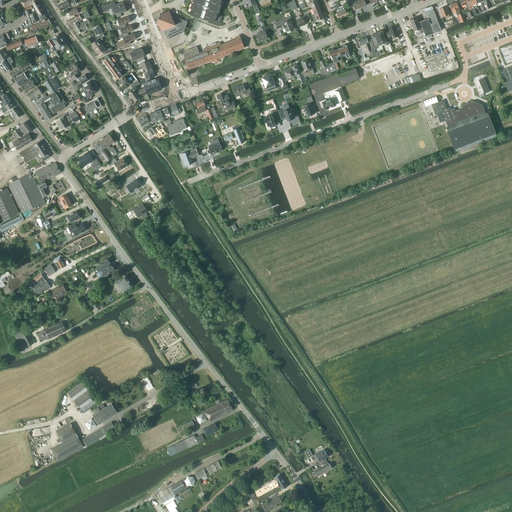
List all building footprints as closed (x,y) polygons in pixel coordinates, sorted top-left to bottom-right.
[(37,12),(39,15),(45,13),(37,0),(36,0),(37,1),(31,4),(32,8),(33,8),(37,12)] [(68,0),(58,5),(61,11),(72,6),(76,4),(74,0),(71,0),(69,1),(68,0)] [(192,0),(192,1),(194,2),(193,4),(192,4),(190,8),(191,8),(190,11),(194,13),(193,15),(201,18),(201,17),(203,18),(209,21),(209,22),(217,24),(218,24),(221,21),(222,16),(221,15),(220,17),(216,15),(217,12),(219,12),(221,5),(220,4),(221,0),(192,0)] [(361,7),(358,0),(347,0),(351,7),(354,6),(355,9),(361,7)] [(317,1),(310,3),(313,9),(320,6),(317,1)] [(123,2),(115,6),(114,2),(103,7),(105,12),(109,10),(113,8),(115,14),(120,12),(120,13),(126,11),(123,2)] [(339,7),(338,2),(333,3),(338,16),(340,16),(340,17),(342,16),(342,15),(347,13),(344,7),(343,5),(339,7)] [(457,2),(450,5),(454,16),(457,15),(457,16),(459,15),(461,22),(466,21),(463,13),(460,14),(459,11),(460,11),(457,2)] [(320,6),(313,9),(315,14),(322,12),(320,6)] [(446,6),(440,9),(443,17),(446,16),(447,18),(450,17),(449,15),(449,14),(446,6)] [(32,9),(25,11),(30,24),(36,22),(36,19),(37,18),(37,16),(39,15),(33,8),(32,8),(32,9)] [(68,11),(71,16),(79,13),(77,8),(68,11)] [(165,33),(168,40),(183,32),(187,22),(171,15),(169,11),(160,15),(160,14),(157,23),(157,22),(161,31),(165,30),(166,32),(165,33)] [(428,13),(430,18),(420,22),(423,28),(426,36),(438,32),(442,30),(434,11),(428,13)] [(322,12),(315,14),(317,20),(324,17),(322,12)] [(49,19),(45,13),(39,15),(43,22),(49,19)] [(79,15),(69,20),(71,24),(73,23),(77,21),(78,22),(82,20),(79,15)] [(300,16),(296,17),(300,27),(306,24),(305,24),(308,23),(306,15),(302,16),(303,17),(300,18),(300,16)] [(119,30),(121,29),(120,29),(126,27),(125,24),(131,22),(129,16),(118,20),(120,26),(117,27),(119,30)] [(291,17),(274,24),(276,29),(284,26),(287,32),(294,29),(291,20),(292,20),(291,17)] [(77,21),(73,23),(79,33),(87,29),(87,28),(86,26),(90,24),(89,21),(87,20),(86,18),(82,20),(78,22),(77,21)] [(423,28),(420,22),(419,22),(417,18),(411,20),(415,31),(423,28)] [(43,22),(32,26),(34,32),(51,24),(49,19),(43,22)] [(99,25),(93,28),(97,36),(103,33),(99,25)] [(131,25),(126,27),(120,29),(121,29),(123,34),(120,35),(121,38),(123,38),(128,35),(127,33),(133,31),(131,25)] [(258,35),(257,35),(259,41),(267,38),(265,32),(267,32),(265,27),(259,30),(261,32),(258,33),(258,35)] [(390,31),(386,33),(387,35),(388,39),(393,37),(393,38),(398,36),(394,27),(389,28),(390,31)] [(381,44),(384,43),(387,45),(390,44),(388,39),(387,35),(384,36),(382,31),(380,32),(380,31),(377,33),(381,44)] [(92,46),(94,49),(103,44),(101,41),(103,39),(102,37),(104,36),(103,33),(93,38),(95,41),(92,44),(93,46),(92,46)] [(134,33),(128,35),(123,38),(124,41),(116,44),(118,49),(131,44),(130,41),(136,39),(134,33)] [(375,50),(378,49),(379,45),(381,44),(377,33),(373,34),(374,35),(372,35),(374,41),(371,42),(375,50)] [(51,39),(55,44),(63,39),(59,34),(51,39)] [(27,47),(39,43),(36,35),(25,39),(27,47)] [(185,51),(184,55),(189,69),(211,61),(211,62),(215,60),(215,61),(220,60),(219,59),(223,57),(222,56),(244,48),(240,36),(236,37),(237,39),(221,45),(220,43),(216,44),(216,43),(210,46),(211,47),(204,49),(205,52),(200,53),(197,47),(185,51)] [(366,37),(358,41),(364,55),(370,52),(366,44),(368,43),(366,37)] [(6,45),(6,46),(8,51),(23,45),(21,39),(6,45)] [(63,39),(55,44),(53,46),(57,50),(59,49),(60,50),(67,45),(63,39)] [(103,44),(94,49),(97,52),(99,54),(102,51),(104,54),(112,51),(111,48),(105,49),(103,47),(104,46),(103,44)] [(343,48),(339,49),(342,56),(346,54),(347,57),(351,56),(347,46),(346,46),(345,45),(344,46),(343,47),(343,48)] [(3,49),(0,50),(0,59),(1,62),(8,57),(3,49)] [(136,60),(137,63),(145,60),(143,57),(145,56),(142,49),(130,53),(133,61),(136,60)] [(331,52),(330,52),(331,55),(330,56),(332,60),(333,60),(334,62),(338,61),(337,58),(342,56),(339,49),(334,51),(334,50),(333,51),(332,50),(331,51),(331,52)] [(8,57),(1,62),(2,62),(8,71),(14,67),(11,63),(14,62),(10,56),(8,57)] [(108,57),(103,61),(106,65),(117,58),(115,56),(110,59),(108,57)] [(143,68),(144,72),(149,71),(149,72),(153,71),(151,67),(154,65),(154,64),(150,65),(149,61),(152,59),(151,57),(145,60),(137,63),(140,70),(143,68)] [(117,58),(106,65),(109,70),(115,66),(113,63),(118,59),(117,58)] [(58,60),(51,64),(56,73),(63,69),(58,60)] [(305,71),(302,71),(305,78),(314,75),(310,65),(311,65),(310,62),(309,63),(308,60),(302,62),(305,71)] [(22,66),(10,73),(13,78),(33,67),(30,62),(23,66),(22,66)] [(76,64),(68,69),(66,71),(68,74),(70,73),(72,76),(67,79),(69,83),(77,79),(75,75),(81,71),(76,64)] [(335,64),(326,67),(325,67),(328,74),(338,70),(335,64)] [(50,65),(43,69),(50,79),(55,75),(50,65)] [(299,73),(296,65),(284,69),(285,70),(284,71),(287,79),(295,76),(295,75),(299,73)] [(511,66),(500,71),(505,83),(506,83),(509,92),(511,91),(511,66)] [(116,67),(110,71),(113,75),(119,71),(120,70),(119,69),(118,69),(116,67)] [(356,68),(338,75),(342,85),(360,78),(356,68)] [(119,71),(113,75),(116,79),(122,75),(119,71)] [(149,71),(144,72),(146,77),(145,78),(147,81),(158,76),(157,74),(154,75),(153,71),(149,72),(149,71)] [(15,79),(19,84),(30,77),(30,76),(28,78),(25,73),(15,79)] [(268,90),(271,89),(275,88),(274,85),(275,84),(274,81),(275,81),(274,76),(272,77),(271,74),(262,78),(263,81),(262,81),(263,85),(265,85),(266,88),(267,87),(268,90)] [(34,75),(31,77),(30,77),(19,84),(19,85),(23,89),(23,88),(26,93),(36,86),(35,84),(38,82),(34,75)] [(85,75),(79,79),(80,82),(79,83),(76,85),(77,87),(79,86),(88,80),(85,75)] [(284,76),(279,78),(283,88),(287,86),(284,76)] [(124,88),(130,84),(124,77),(118,81),(124,88)] [(144,83),(146,88),(148,93),(148,94),(162,89),(158,78),(144,83)] [(485,78),(479,80),(484,94),(490,92),(485,78)] [(44,82),(52,94),(57,90),(50,79),(44,82)] [(81,86),(84,92),(92,87),(89,82),(81,86)] [(244,85),(233,89),(236,96),(245,93),(246,95),(252,93),(249,87),(246,88),(244,85)] [(38,87),(28,94),(32,101),(43,94),(38,87)] [(92,87),(84,92),(86,95),(86,97),(83,99),(84,101),(85,103),(90,100),(92,98),(92,97),(92,96),(96,93),(92,87)] [(135,91),(130,94),(135,101),(140,97),(139,96),(148,93),(146,88),(135,91)] [(59,90),(36,103),(38,105),(37,105),(47,120),(54,116),(52,114),(66,106),(65,105),(67,104),(59,90)] [(219,95),(217,96),(218,99),(221,99),(222,103),(225,102),(228,110),(236,107),(234,101),(231,103),(230,100),(228,95),(224,96),(223,93),(219,95)] [(6,94),(0,96),(0,103),(2,107),(6,105),(5,105),(11,102),(6,94)] [(334,96),(322,101),(326,110),(338,105),(334,96)] [(438,102),(436,96),(423,101),(425,107),(431,105),(435,115),(437,115),(440,123),(445,121),(446,122),(455,119),(451,110),(450,107),(447,108),(444,100),(438,102)] [(97,99),(89,104),(93,111),(101,106),(97,99)] [(204,100),(196,103),(198,109),(200,113),(207,111),(205,106),(206,105),(204,100)] [(460,123),(486,113),(483,105),(474,101),(462,106),(459,113),(456,114),(460,123)] [(2,107),(1,108),(3,113),(14,107),(11,102),(5,105),(6,105),(2,107)] [(80,107),(76,109),(80,117),(86,113),(83,107),(81,104),(79,105),(80,107)] [(89,104),(83,107),(86,113),(87,114),(93,111),(89,104)] [(172,118),(175,117),(180,113),(178,109),(176,104),(168,107),(171,116),(172,118)] [(310,105),(303,108),(307,117),(314,114),(310,105)] [(9,111),(15,120),(22,115),(16,106),(9,111)] [(167,107),(161,110),(164,119),(171,116),(168,107),(168,108),(167,107)] [(283,110),(280,111),(284,120),(286,120),(286,118),(288,118),(291,125),(292,124),(294,125),(298,124),(297,123),(298,122),(298,120),(299,119),(295,109),(291,110),(290,107),(284,109),(285,110),(284,111),(283,110)] [(455,119),(446,122),(448,128),(447,128),(446,128),(455,152),(478,143),(479,147),(494,142),(492,138),(497,136),(488,113),(486,113),(460,123),(456,114),(454,108),(451,110),(455,119)] [(73,124),(72,123),(80,119),(75,112),(74,113),(72,109),(69,111),(71,115),(67,117),(72,125),(73,124)] [(150,115),(147,116),(153,126),(153,127),(165,121),(164,119),(161,110),(160,110),(150,114),(150,115)] [(269,116),(266,117),(272,130),(274,128),(275,130),(276,131),(279,130),(279,129),(280,128),(278,122),(279,121),(279,122),(282,121),(278,112),(275,113),(276,114),(274,114),(273,113),(269,115),(269,116)] [(147,115),(139,120),(143,126),(147,123),(148,125),(146,127),(148,129),(153,126),(147,116),(147,115)] [(64,116),(56,120),(61,129),(69,125),(64,116)] [(175,123),(167,126),(171,136),(179,132),(179,131),(187,128),(183,118),(175,121),(175,123)] [(26,121),(20,126),(26,134),(32,129),(26,121)] [(236,136),(239,144),(244,142),(243,138),(244,137),(239,125),(232,127),(234,133),(232,133),(231,132),(224,135),(226,141),(234,138),(233,137),(236,136)] [(152,128),(147,131),(150,136),(155,133),(158,138),(166,133),(163,128),(159,131),(156,128),(154,130),(152,128)] [(29,133),(13,143),(17,150),(33,141),(29,133)] [(110,135),(105,138),(109,145),(115,142),(110,135)] [(111,148),(109,145),(105,138),(99,142),(104,149),(106,147),(108,150),(109,150),(110,151),(112,150),(111,148)] [(19,153),(23,158),(43,147),(40,141),(19,153)] [(109,157),(104,149),(99,142),(94,146),(98,152),(101,151),(106,159),(109,157)] [(220,142),(209,147),(212,154),(223,150),(220,142)] [(188,154),(194,152),(192,145),(178,151),(184,162),(190,159),(188,154)] [(43,147),(23,158),(26,162),(40,154),(42,157),(40,158),(42,162),(50,157),(48,153),(48,152),(47,150),(45,150),(43,147)] [(96,170),(102,167),(95,157),(93,158),(88,152),(78,158),(84,167),(90,162),(96,170)] [(115,159),(108,163),(110,166),(115,164),(120,171),(129,165),(124,158),(117,162),(115,159)] [(38,178),(59,168),(56,162),(35,172),(38,178)] [(59,168),(38,178),(40,183),(45,181),(44,180),(52,176),(53,177),(62,173),(59,168)] [(9,184),(16,200),(23,213),(45,202),(31,173),(9,184)] [(68,188),(62,178),(56,181),(57,184),(53,186),(56,192),(61,190),(62,192),(68,188)] [(137,178),(126,185),(131,193),(142,186),(137,178)] [(0,191),(0,213),(3,220),(19,212),(8,188),(0,191)] [(67,194),(59,198),(65,209),(73,205),(67,194)] [(148,209),(143,201),(134,207),(139,215),(148,209)] [(54,214),(51,209),(43,213),(46,219),(54,214)] [(77,211),(68,216),(71,222),(80,217),(79,216),(80,215),(79,213),(78,212),(77,211)] [(76,223),(69,227),(72,233),(74,231),(76,236),(87,230),(83,223),(77,226),(76,223)] [(178,227),(167,235),(172,241),(182,233),(178,227)] [(53,262),(51,263),(56,272),(65,266),(61,259),(54,263),(53,262)] [(103,277),(105,279),(116,270),(108,259),(96,267),(98,269),(96,270),(96,272),(100,278),(102,278),(103,277)] [(56,272),(51,263),(49,264),(50,265),(45,268),(50,275),(56,272)] [(46,281),(41,272),(30,282),(38,295),(51,287),(46,280),(46,281)] [(118,278),(114,281),(116,283),(124,293),(133,285),(125,275),(119,280),(118,278)] [(98,284),(89,290),(91,293),(100,288),(98,284)] [(53,291),(50,293),(54,297),(56,296),(58,298),(68,291),(64,285),(59,288),(58,287),(53,291)] [(18,293),(10,298),(13,303),(21,298),(18,293)] [(36,321),(26,326),(29,332),(39,327),(36,321)] [(66,331),(62,322),(45,329),(49,338),(66,331)] [(25,327),(19,330),(27,346),(33,343),(25,327)] [(68,393),(77,405),(94,392),(85,380),(68,393)] [(94,392),(77,405),(82,412),(99,399),(94,392)] [(205,410),(210,421),(233,409),(227,399),(220,403),(217,399),(215,400),(217,404),(206,410),(206,409),(205,409),(205,410)] [(95,410),(91,412),(99,424),(117,413),(111,404),(105,408),(103,404),(100,406),(102,409),(101,409),(101,410),(97,413),(95,410)] [(203,414),(196,417),(200,424),(207,421),(203,414)] [(96,426),(92,420),(86,423),(90,430),(96,426)] [(193,421),(185,424),(188,430),(195,426),(193,421)] [(71,423),(56,431),(62,443),(77,435),(71,423)] [(112,423),(102,428),(106,434),(115,429),(112,423)] [(214,423),(203,429),(206,436),(218,429),(214,423)] [(101,428),(83,439),(87,446),(105,435),(101,428)] [(62,443),(52,449),(58,461),(84,446),(77,435),(62,443)] [(185,439),(166,448),(170,456),(189,448),(185,439)] [(316,454),(320,462),(321,461),(326,458),(329,457),(325,449),(316,454)] [(321,461),(324,466),(314,471),(316,476),(332,468),(329,463),(328,463),(326,458),(321,461)] [(218,461),(207,467),(210,472),(221,467),(218,461)] [(210,472),(207,467),(195,473),(198,479),(210,473),(210,472)] [(276,480),(255,491),(260,501),(287,487),(279,474),(275,477),(276,480)] [(193,476),(188,476),(185,480),(187,484),(192,485),(195,480),(193,476)] [(181,480),(171,486),(176,494),(186,488),(181,480)] [(176,495),(171,486),(155,495),(160,504),(176,495)] [(279,496),(263,505),(266,511),(283,503),(279,496)] [(241,498),(222,508),(223,511),(231,511),(244,506),(241,498)]
